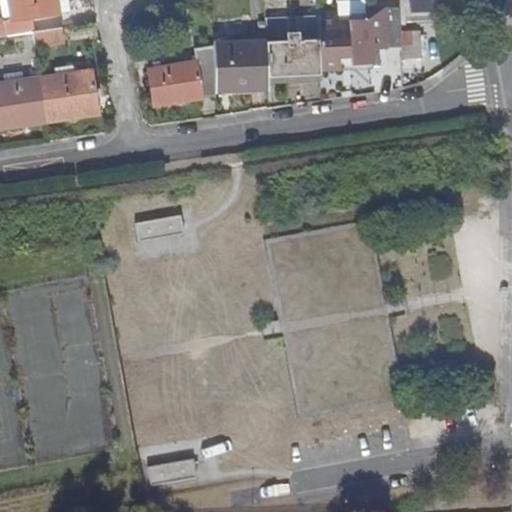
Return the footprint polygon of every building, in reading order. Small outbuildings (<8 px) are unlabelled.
[(5,24),(31,21),(70,15),(67,0),(9,0),(10,3),(2,4),(5,24)] [(408,0),(410,23),(431,22),(429,0),(408,0)] [(350,58),(350,64),(368,63),(367,51),(385,50),(382,8),(362,9),(363,20),(335,21),(335,16),(316,17),(317,41),(319,70),(338,69),(338,65),(337,58),(350,58)] [(34,36),(31,21),(5,24),(7,40),(32,37),(34,36)] [(63,45),(61,33),(34,36),(32,37),(34,50),(63,45)] [(399,35),(399,62),(418,61),(418,34),(399,35)] [(319,77),(319,70),(317,41),(299,42),(299,36),(286,36),(286,43),(265,44),(267,79),(283,78),(283,72),(298,71),(298,77),(319,77)] [(268,91),(267,79),(265,44),(214,47),(215,93),(268,91)] [(215,96),(215,93),(214,47),(192,49),(194,61),(147,69),(154,107),(215,96)] [(38,80),(45,124),(99,115),(91,72),(38,80)] [(0,130),(45,124),(38,80),(24,82),(23,75),(5,78),(6,83),(0,84),(0,130)] [(185,235),(181,214),(134,222),(138,243),(185,235)] [(193,459),(147,467),(151,487),(197,479),(193,459)] [(425,483),(428,497),(445,493),(442,479),(425,483)]
